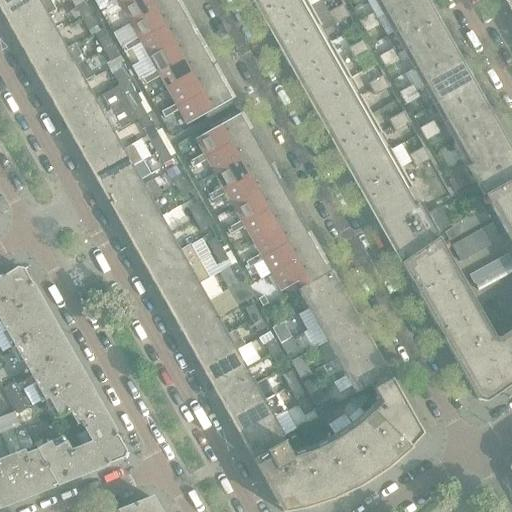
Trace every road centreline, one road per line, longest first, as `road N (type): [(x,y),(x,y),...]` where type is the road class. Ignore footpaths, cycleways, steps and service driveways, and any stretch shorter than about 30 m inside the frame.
road 1 (residential): [(469,450),(213,0)]
road 2 (residential): [(253,511),(78,203)]
road 3 (residential): [(29,232),(162,470)]
road 4 (residential): [(78,203),(0,65)]
